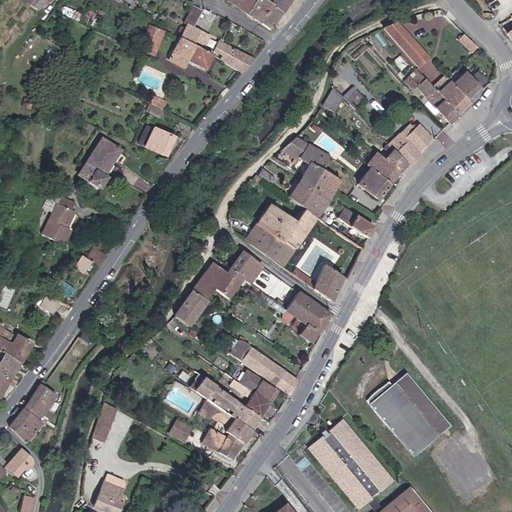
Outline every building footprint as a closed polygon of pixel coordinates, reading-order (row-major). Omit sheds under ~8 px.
[(23,0),(38,11),(48,0),(23,0)] [(267,2),(265,1),(263,0),(230,0),(229,3),(259,23),(271,5),(267,2)] [(268,0),(267,2),(271,5),(283,13),(291,0),(268,0)] [(271,5),(259,23),(270,31),(283,13),(271,5)] [(194,27),(203,10),(198,7),(188,24),(194,27)] [(398,23),(384,28),(421,67),(430,59),(398,23)] [(188,24),(181,39),(193,45),(201,31),(194,27),(188,24)] [(152,26),(142,48),(156,54),(165,32),(152,26)] [(193,45),(203,50),(210,36),(201,31),(193,45)] [(207,70),(214,57),(203,50),(193,45),(181,39),(170,59),(186,68),(190,60),(207,70)] [(218,60),(242,74),(254,58),(221,40),(215,52),(221,55),(218,60)] [(418,88),(450,123),(460,114),(439,92),(418,70),(406,81),(414,91),(418,88)] [(483,88),(491,81),(481,70),(473,78),(482,87),(483,88)] [(466,71),(453,83),(469,100),(482,87),(473,78),(466,71)] [(439,92),(460,114),(472,103),(469,100),(453,83),(451,81),(439,92)] [(356,87),(346,97),(357,109),(367,99),(356,87)] [(335,88),(324,106),(336,113),(345,98),(335,88)] [(152,95),(147,111),(161,116),(166,99),(152,95)] [(383,152),(387,156),(393,151),(409,166),(410,167),(422,155),(420,153),(435,138),(419,122),(414,127),(410,123),(383,152)] [(176,131),(188,138),(192,130),(181,124),(176,131)] [(168,155),(175,138),(156,129),(155,130),(148,127),(141,143),(168,155)] [(298,184),(312,192),(324,170),(333,157),(299,138),(285,151),(298,160),(300,158),(311,165),(298,184)] [(95,171),(88,180),(98,188),(105,178),(102,176),(119,152),(102,140),(85,164),(95,171)] [(384,160),(401,175),(409,166),(393,151),(387,156),(384,160)] [(369,168),(391,186),(401,175),(384,160),(376,153),(366,165),(369,168)] [(85,164),(78,173),(88,180),(95,171),(85,164)] [(379,201),(391,186),(369,168),(357,184),(379,201)] [(265,170),(261,176),(272,185),(277,179),(265,170)] [(329,202),(342,180),(324,170),(312,192),(329,202)] [(305,211),(317,219),(320,215),(329,202),(312,192),(298,184),(290,197),(305,211)] [(71,230),(67,228),(64,227),(72,210),(58,202),(42,235),(63,245),(71,230)] [(246,245),(283,270),(317,219),(305,211),(296,224),(271,208),(246,245)] [(67,228),(76,211),(72,210),(64,227),(67,228)] [(339,220),(369,239),(376,230),(345,210),(339,220)] [(99,267),(107,256),(95,247),(91,253),(87,259),(93,263),(99,267)] [(262,266),(241,252),(226,273),(240,282),(242,281),(248,285),(262,266)] [(86,274),(93,263),(87,259),(84,257),(76,267),(86,274)] [(226,273),(213,263),(193,291),(207,301),(216,290),(229,299),(240,282),(226,273)] [(327,269),(313,291),(332,303),(346,281),(327,269)] [(0,304),(9,307),(13,287),(2,285),(0,295),(0,304)] [(207,301),(193,291),(176,316),(190,326),(207,301)] [(331,316),(297,294),(284,313),(305,327),(299,335),(312,344),(331,316)] [(59,304),(46,297),(40,308),(53,315),(59,304)] [(0,352),(3,354),(19,364),(28,347),(0,329),(0,352)] [(234,355),(290,394),(298,381),(243,340),(234,355)] [(0,395),(9,381),(19,364),(3,354),(0,358),(0,395)] [(254,392),(271,403),(280,390),(248,369),(241,382),(254,392)] [(452,425),(407,374),(393,386),(390,383),(367,403),(414,458),(452,425)] [(209,401),(251,431),(262,418),(244,405),(205,377),(194,390),(209,401)] [(56,395),(42,384),(24,408),(39,418),(56,395)] [(244,405),(262,418),(271,403),(254,392),(244,405)] [(232,459),(251,431),(209,401),(202,413),(212,419),(213,417),(220,422),(221,421),(230,426),(226,432),(230,434),(228,437),(212,428),(202,443),(232,459)] [(108,444),(118,411),(104,406),(94,440),(108,444)] [(10,426),(29,442),(44,422),(39,418),(24,408),(10,426)] [(172,433),(185,441),(193,428),(180,420),(172,433)] [(320,432),(318,437),(312,443),(306,448),(360,506),(391,480),(351,431),(341,420),(335,423),(331,427),(327,431),(323,430),(320,432)] [(32,459),(22,449),(6,468),(11,474),(18,468),(22,468),(26,470),(32,463),(32,459)] [(106,481),(97,506),(112,511),(118,511),(125,497),(122,496),(125,488),(106,481)] [(415,511),(423,506),(408,488),(378,511),(415,511)] [(32,511),(35,498),(26,496),(23,511),(32,511)]
